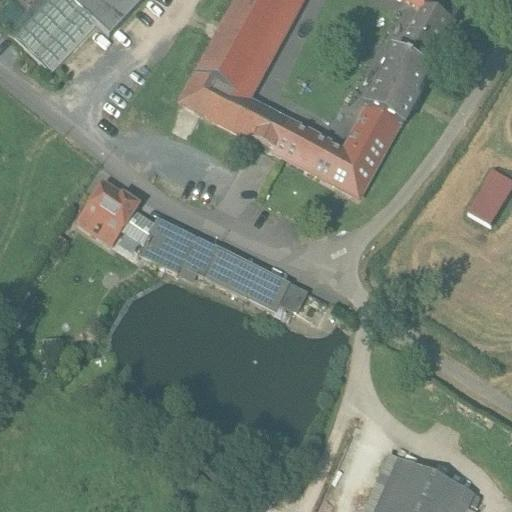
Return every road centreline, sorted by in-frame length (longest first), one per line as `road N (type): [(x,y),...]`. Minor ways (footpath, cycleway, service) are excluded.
road 1 (residential): [(0,74),(165,203),(219,232),(323,265)]
road 2 (residential): [(323,265),(355,243),(450,133),(511,19)]
road 3 (unclassified): [(511,404),(375,315),(323,265)]
